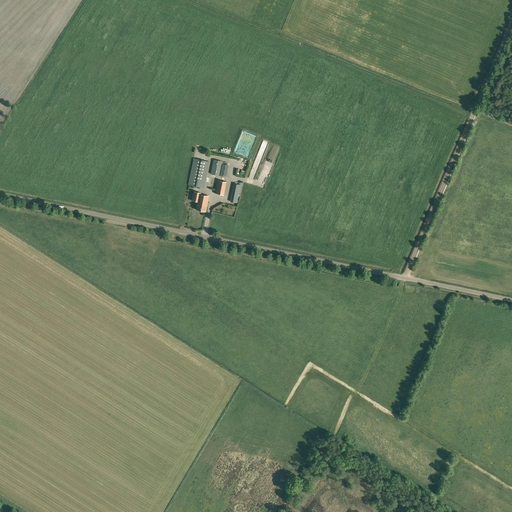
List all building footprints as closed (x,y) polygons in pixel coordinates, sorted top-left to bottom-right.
[(235,150),(241,153),(242,151),(240,150),(242,147),(240,146),(246,133),(243,132),(235,150)] [(205,188),(210,162),(194,159),(188,185),(205,188)] [(228,165),(222,164),(222,161),(213,160),(210,174),(220,176),(226,177),(228,165)] [(268,176),(274,163),(268,160),(262,174),(268,176)] [(224,195),(227,182),(217,180),(214,193),(224,195)] [(242,185),(241,185),(234,183),(230,202),(237,203),(239,193),(240,194),(242,185)] [(209,196),(200,194),(201,193),(194,192),(192,200),(197,202),(196,210),(206,212),(209,196)]
